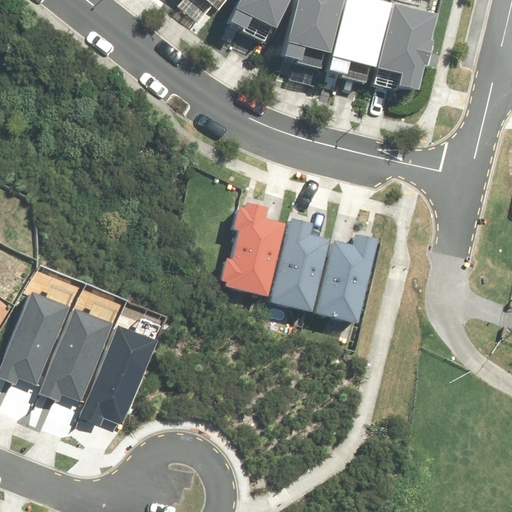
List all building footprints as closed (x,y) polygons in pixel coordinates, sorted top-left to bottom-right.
[(294,0),(244,0),(236,17),(252,25),(258,13),(282,25),(294,0)] [(349,0),(303,0),(290,51),(308,56),(311,42),(337,49),(349,0)] [(397,0),(352,0),(336,65),(353,70),(356,56),(382,63),(397,0)] [(443,10),(402,0),(399,0),(384,64),(408,69),(405,81),(425,86),(430,62),(433,62),(440,36),(437,36),(443,10)] [(239,197),(220,282),(263,292),(277,224),(260,221),(263,207),(239,197)] [(287,216),(267,298),(307,308),(324,237),(306,232),(309,221),(287,216)] [(314,312),(354,321),(374,239),(352,234),(350,245),(332,241),(314,312)] [(34,291),(0,370),(0,382),(19,391),(23,381),(37,387),(72,307),(34,291)] [(79,304),(40,394),(63,404),(67,394),(81,400),(116,319),(79,304)] [(116,326),(77,416),(100,426),(104,416),(118,422),(153,342),(116,326)]
